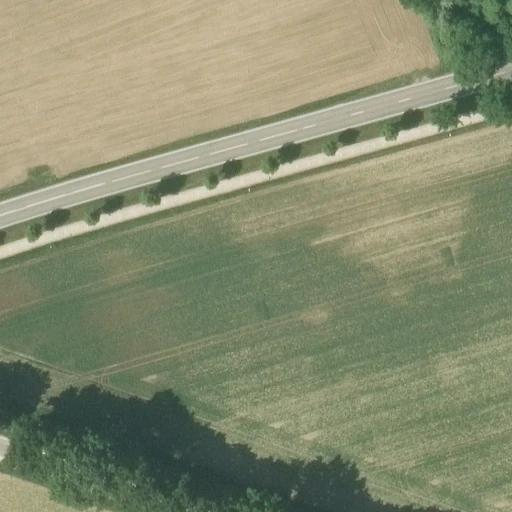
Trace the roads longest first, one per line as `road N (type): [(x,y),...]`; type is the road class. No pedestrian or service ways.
road 1 (secondary): [(0,218),(511,69)]
road 2 (tertiary): [(198,511),(0,443)]
